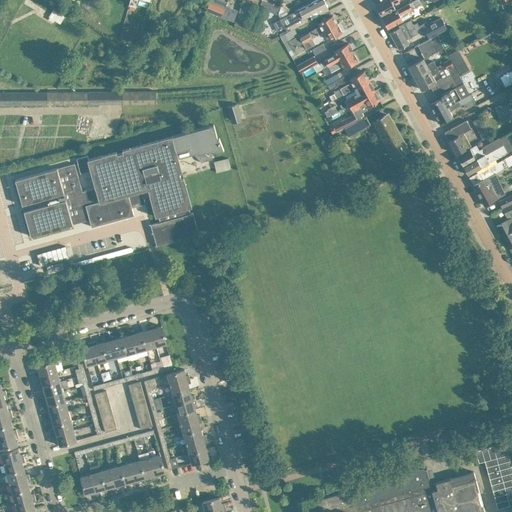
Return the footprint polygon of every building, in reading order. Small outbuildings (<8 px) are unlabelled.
[(222,0),(209,0),(206,10),(221,16),(224,8),(225,6),(227,2),(222,0)] [(327,5),(324,0),(315,0),(273,22),(278,30),(288,25),(291,30),(295,28),(309,21),(306,16),(316,11),(319,16),(329,10),(326,5),(327,5)] [(384,0),(375,5),(381,16),(395,8),(392,4),(398,0),(384,0)] [(420,0),(412,0),(382,17),(388,28),(412,14),(410,10),(422,3),(420,0)] [(282,2),(278,14),(289,9),(282,2)] [(271,4),(269,9),(276,12),(279,7),(271,4)] [(224,8),(221,16),(233,21),(236,13),(224,8)] [(289,51),(303,43),(338,24),(333,15),(332,15),(329,10),(319,16),(318,16),(321,21),(318,23),(320,26),(300,37),(295,28),(291,30),(281,36),(289,51)] [(58,29),(64,20),(52,13),(47,22),(58,29)] [(440,16),(422,26),(428,36),(446,27),(440,16)] [(417,33),(410,20),(398,25),(399,27),(390,32),(399,49),(408,44),(406,39),(417,33)] [(342,32),(338,24),(303,43),(306,49),(326,38),(328,40),(342,32)] [(436,36),(418,46),(424,58),(443,48),(436,36)] [(348,43),(334,51),(335,53),(324,59),(324,60),(320,62),(320,64),(322,68),(327,65),(353,52),(348,43)] [(315,55),(326,49),(323,44),(312,50),(315,55)] [(458,50),(449,55),(460,74),(468,69),(458,50)] [(358,60),(353,52),(327,65),(322,68),(325,74),(342,65),(343,68),(358,60)] [(318,63),(314,56),(313,55),(296,65),(300,73),(318,63)] [(426,65),(422,58),(408,66),(412,74),(413,73),(416,77),(435,66),(433,61),(426,65)] [(450,58),(444,62),(447,68),(454,65),(450,58)] [(437,97),(444,93),(463,83),(454,65),(447,68),(450,73),(437,80),(438,82),(431,86),(437,97)] [(421,89),(435,82),(432,75),(438,72),(435,66),(416,77),(418,81),(417,82),(421,89)] [(327,85),(348,73),(345,68),(324,80),(327,85)] [(503,74),(500,76),(505,86),(509,84),(511,82),(511,72),(511,70),(507,72),(503,74)] [(340,88),(343,94),(369,80),(364,71),(349,79),(351,82),(340,88)] [(345,76),(328,86),(330,90),(348,80),(345,76)] [(346,99),(349,105),(375,91),(370,82),(355,90),(345,96),(346,99)] [(434,113),(459,100),(453,89),(441,96),(441,97),(429,104),(434,113)] [(155,103),(155,91),(121,92),(121,104),(155,103)] [(380,99),(375,91),(349,105),(352,110),(363,104),(365,107),(380,99)] [(0,104),(105,104),(105,92),(38,92),(0,92),(0,104)] [(469,94),(459,100),(434,113),(439,123),(452,116),(450,111),(462,104),(464,108),(474,103),(470,95),(469,94)] [(511,113),(511,105),(510,101),(494,109),(500,120),(511,113)] [(237,108),(228,111),(232,123),(241,120),(237,108)] [(344,128),(364,117),(361,111),(341,122),(344,128)] [(386,114),(375,121),(395,156),(406,150),(386,114)] [(480,117),(472,121),(482,140),(490,136),(480,117)] [(367,118),(344,131),(348,138),(371,125),(367,118)] [(466,120),(444,132),(456,154),(471,146),(464,132),(470,129),(466,120)] [(117,130),(117,122),(108,121),(108,130),(117,130)] [(29,123),(28,136),(36,136),(37,123),(29,123)] [(150,224),(156,246),(199,234),(193,213),(190,213),(189,208),(192,207),(183,178),(181,179),(179,173),(182,172),(177,157),(193,153),(201,163),(202,162),(212,159),(202,151),(204,150),(204,151),(223,149),(223,150),(224,150),(219,138),(217,139),(214,125),(171,136),(172,136),(122,150),(123,153),(117,154),(116,151),(88,159),(87,156),(76,159),(80,173),(90,171),(95,188),(82,192),(74,164),(16,180),(23,204),(28,203),(30,210),(24,211),(31,236),(89,220),(91,227),(134,215),(130,201),(144,197),(143,193),(149,192),(150,196),(156,217),(158,216),(160,222),(150,224)] [(495,144),(496,147),(463,165),(468,174),(503,154),(509,152),(511,150),(511,135),(502,140),(495,144)] [(463,165),(496,147),(495,144),(502,140),(500,138),(494,142),(483,148),(483,149),(478,152),(475,146),(457,156),(463,165)] [(473,185),(494,173),(511,163),(511,154),(511,155),(495,164),(495,163),(469,178),(473,185)] [(504,194),(494,173),(473,185),(484,205),(504,194)] [(511,196),(511,194),(499,201),(502,207),(511,201),(511,196)] [(511,206),(503,211),(506,217),(511,214),(511,206)] [(511,223),(511,220),(496,227),(508,249),(511,247),(511,223)] [(64,245),(36,253),(39,265),(68,257),(64,245)] [(166,343),(161,326),(154,327),(153,324),(150,326),(155,346),(166,343)] [(155,346),(150,326),(146,326),(147,329),(140,331),(145,349),(155,346)] [(145,349),(140,331),(135,333),(134,330),(130,331),(136,351),(145,349)] [(136,351),(130,331),(127,332),(127,335),(121,337),(126,354),(136,351)] [(126,354),(121,337),(115,338),(114,335),(110,337),(116,357),(126,354)] [(116,357),(110,337),(107,337),(108,340),(101,342),(106,360),(116,357)] [(106,360),(101,342),(95,344),(95,341),(91,342),(96,362),(106,360)] [(96,362),(91,342),(87,343),(88,346),(82,348),(86,365),(96,362)] [(36,373),(37,377),(57,371),(54,360),(37,365),(39,372),(36,373)] [(84,374),(82,364),(77,365),(78,369),(75,370),(77,376),(84,374)] [(186,376),(184,369),(167,374),(170,385),(190,379),(189,375),(186,376)] [(60,381),(57,371),(37,377),(38,380),(41,379),(42,386),(60,381)] [(87,384),(84,374),(77,376),(79,384),(82,383),(83,385),(87,384)] [(156,388),(154,380),(153,379),(146,380),(144,381),(146,391),(150,390),(156,388)] [(191,382),(190,380),(190,379),(170,385),(172,395),(190,390),(188,383),(191,382)] [(63,391),(60,381),(42,386),(44,392),(41,393),(42,397),(63,391)] [(129,390),(141,387),(140,381),(128,385),(129,390)] [(143,392),(141,387),(129,390),(131,395),(143,392)] [(192,396),(190,390),(172,395),(175,404),(195,398),(194,395),(192,396)] [(65,401),(63,391),(42,397),(43,400),(46,399),(48,406),(65,401)] [(94,394),(95,400),(107,396),(105,391),(94,394)] [(144,398),(143,392),(131,395),(132,401),(144,398)] [(109,402),(107,396),(95,400),(97,405),(109,402)] [(134,407),(146,403),(144,398),(132,401),(134,407)] [(196,402),(195,398),(175,404),(178,414),(195,409),(193,403),(196,402)] [(68,411),(65,401),(48,406),(49,411),(47,412),(48,416),(68,411)] [(110,407),(109,402),(97,405),(98,411),(110,407)] [(147,409),(146,403),(134,407),(135,412),(147,409)] [(8,411),(6,404),(0,406),(0,416),(12,414),(11,410),(8,411)] [(100,417),(112,413),(110,407),(98,411),(100,417)] [(149,414),(147,409),(135,412),(137,417),(149,414)] [(157,412),(156,409),(152,410),(154,420),(159,419),(163,418),(161,411),(157,412)] [(197,415),(195,409),(178,414),(181,424),(201,418),(200,415),(197,415)] [(71,421),(68,411),(48,416),(49,419),(51,419),(53,425),(71,421)] [(113,419),(112,413),(100,417),(102,422),(113,419)] [(13,417),(12,414),(0,416),(0,427),(12,424),(10,418),(13,417)] [(150,419),(149,414),(137,417),(138,423),(150,419)] [(163,418),(159,419),(154,420),(157,430),(161,429),(161,426),(165,425),(163,418)] [(202,422),(201,418),(181,424),(183,434),(201,429),(199,422),(202,422)] [(116,429),(113,419),(102,422),(104,432),(116,429)] [(152,425),(150,419),(138,423),(140,428),(152,425)] [(74,430),(71,421),(53,425),(55,431),(52,432),(53,436),(74,430)] [(13,430),(12,424),(0,427),(0,437),(17,433),(16,429),(13,430)] [(202,435),(201,429),(183,434),(186,444),(206,438),(205,434),(202,435)] [(76,440),(74,430),(53,436),(54,439),(57,438),(59,445),(76,440)] [(144,436),(143,432),(133,435),(134,439),(135,445),(145,442),(144,436)] [(18,437),(17,433),(0,437),(0,448),(17,444),(15,437),(18,437)] [(207,441),(206,438),(186,444),(189,453),(206,449),(204,442),(207,441)] [(511,511),(511,470),(504,443),(475,451),(478,462),(484,461),(498,511),(511,511)] [(111,447),(77,456),(80,465),(89,463),(87,457),(112,451),(111,447)] [(20,455),(18,448),(1,453),(4,463),(24,458),(23,454),(20,455)] [(208,455),(206,449),(189,453),(191,463),(212,458),(211,454),(208,455)] [(165,472),(160,454),(150,457),(155,477),(159,476),(158,473),(165,472)] [(155,477),(150,457),(139,460),(144,477),(151,475),(152,478),(155,477)] [(25,461),(24,458),(4,463),(7,473),(24,468),(22,462),(25,461)] [(144,477),(139,460),(130,463),(135,483),(139,482),(138,479),(144,477)] [(135,483),(130,463),(120,465),(125,483),(131,481),(132,484),(135,483)] [(125,483),(120,465),(110,468),(116,488),(120,487),(119,484),(125,483)] [(26,475),(24,468),(7,473),(9,483),(30,477),(29,474),(26,475)] [(116,488),(110,468),(100,471),(105,488),(112,486),(112,489),(116,488)] [(484,511),(473,472),(430,484),(426,469),(423,470),(423,468),(354,487),(355,489),(350,490),(354,504),(349,506),(326,511),(484,511)] [(105,488),(100,471),(90,473),(96,494),(100,493),(99,490),(105,488)] [(96,494),(90,473),(80,476),(85,494),(92,492),(93,495),(96,494)] [(31,481),(30,477),(9,483),(12,493),(30,488),(28,482),(31,481)] [(31,494),(30,488),(12,493),(15,503),(35,497),(34,493),(31,494)] [(326,511),(349,506),(348,501),(345,491),(316,499),(319,511),(326,511)] [(36,501),(35,497),(15,503),(17,511),(19,511),(35,508),(33,501),(36,501)] [(221,504),(220,497),(202,502),(204,511),(207,511),(225,507),(224,503),(221,504)]
